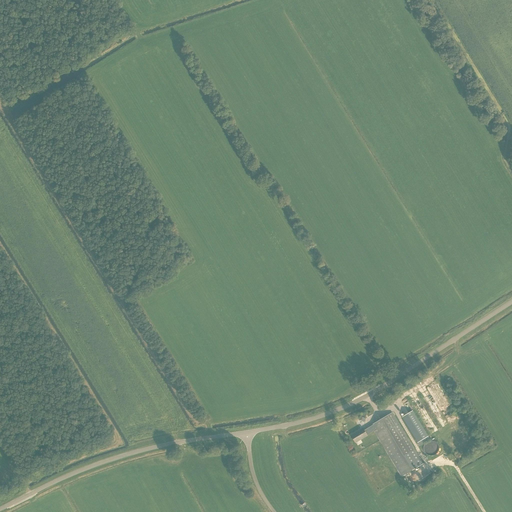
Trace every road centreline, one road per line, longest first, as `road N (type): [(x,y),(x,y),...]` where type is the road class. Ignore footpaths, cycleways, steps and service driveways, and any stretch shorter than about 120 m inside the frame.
road 1 (unclassified): [(246,432),(364,399),(511,302)]
road 2 (unclassified): [(0,508),(115,457),(246,432)]
